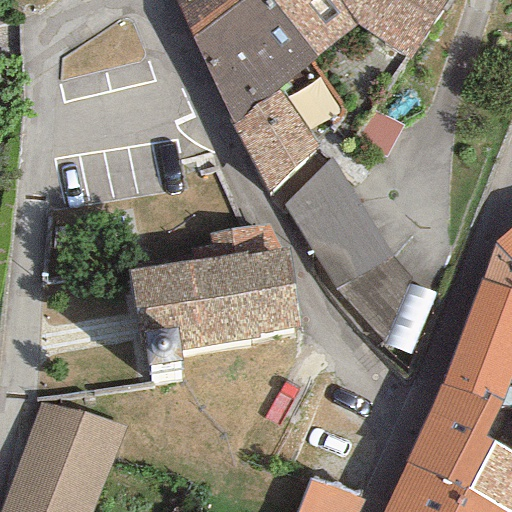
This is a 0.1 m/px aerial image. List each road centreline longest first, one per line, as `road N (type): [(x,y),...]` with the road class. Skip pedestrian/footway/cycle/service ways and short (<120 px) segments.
road 1 (residential): [(157,0),(198,108),(303,289),(413,425)]
road 2 (residential): [(0,440),(16,345),(39,60),(50,33),(100,0)]
road 3 (tertiary): [(413,425),(511,183)]
